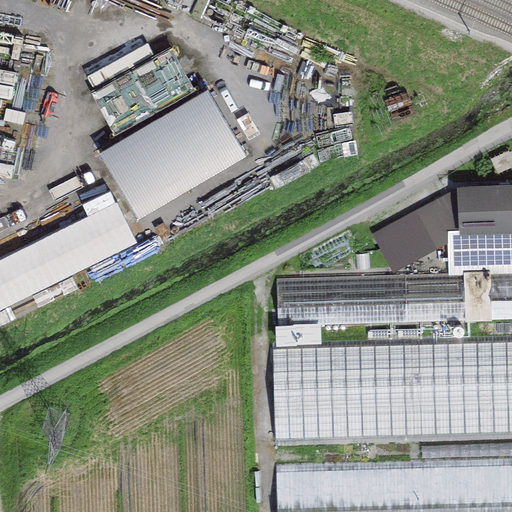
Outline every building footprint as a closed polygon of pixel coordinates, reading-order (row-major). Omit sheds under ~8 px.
[(189,103),(104,141),(136,210),(250,158),(215,82),(199,83),(179,40),(157,50),(152,40),(90,68),(90,71),(106,104),(189,103)] [(0,115),(10,117),(18,68),(0,64),(0,115)] [(511,176),(457,178),(457,186),(373,232),(393,269),(448,240),(449,271),(511,269),(511,176)] [(0,305),(141,244),(116,186),(85,200),(91,215),(0,254),(0,305)] [(511,339),(273,347),(276,438),(511,430),(511,339)] [(511,511),(511,455),(276,462),(277,511),(511,511)]
